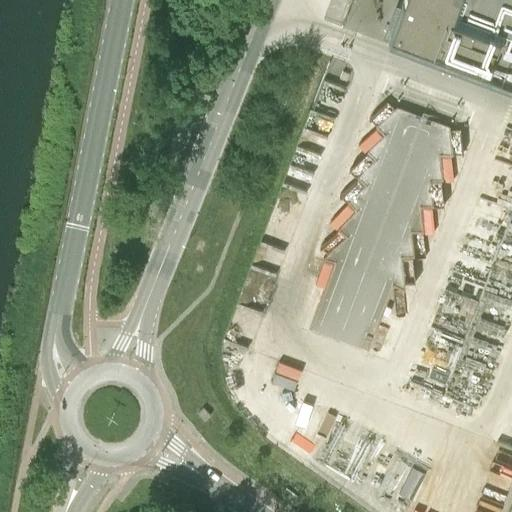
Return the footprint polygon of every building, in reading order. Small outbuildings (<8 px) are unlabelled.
[(511,0),(401,0),(400,5),(395,3),(383,37),(511,85),(511,0)] [(349,73),(342,71),(339,78),(347,80),(349,73)] [(463,151),(463,123),(432,123),(431,151),(463,151)] [(291,383),(297,364),(274,356),(268,376),(291,383)] [(315,437),(326,415),(298,400),(286,421),(315,437)]
